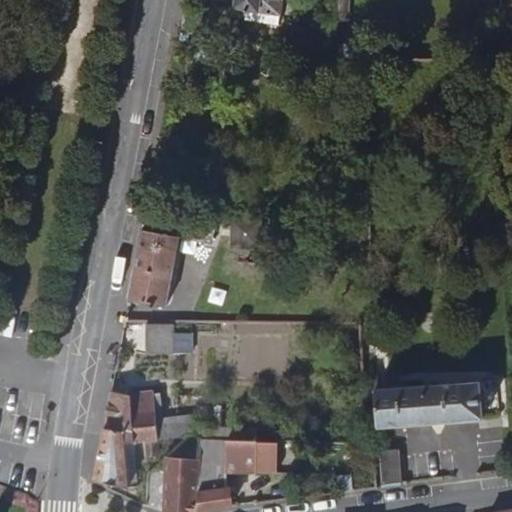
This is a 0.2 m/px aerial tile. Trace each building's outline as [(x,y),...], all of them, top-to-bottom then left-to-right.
[(284,0),(238,0),(237,6),(248,8),(282,14),(284,0)] [(339,0),(339,15),(353,14),(353,0),(339,0)] [(188,8),(184,31),(212,35),(216,14),(188,8)] [(280,26),(282,14),(248,8),(247,20),(280,26)] [(169,305),(184,236),(202,240),(202,236),(206,236),(207,233),(211,234),(213,224),(213,214),(186,213),(149,212),(132,297),(169,305)] [(260,218),(232,218),(232,245),(260,246),(260,218)] [(375,322),(374,301),(356,302),(357,319),(357,322),(365,322),(375,322)] [(175,351),(176,322),(148,322),(148,352),(175,351)] [(379,387),(381,423),(485,415),(482,379),(379,387)] [(102,450),(96,480),(129,485),(140,483),(134,441),(153,439),(167,438),(171,437),(186,435),(195,434),(193,415),(158,418),(156,391),(133,393),(115,390),(102,450)] [(199,508),(235,505),(232,485),(226,485),(227,469),(259,470),(259,469),(260,438),(194,435),(186,435),(167,453),(164,511),(198,511),(199,508)] [(280,439),(260,438),(259,469),(279,470),(280,439)] [(384,485),(403,483),(400,448),(382,450),(384,485)]
